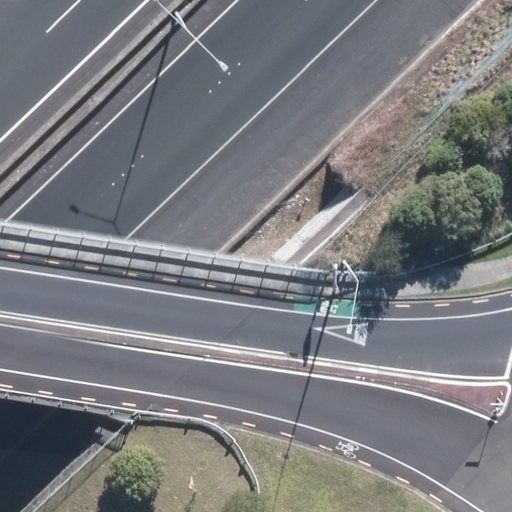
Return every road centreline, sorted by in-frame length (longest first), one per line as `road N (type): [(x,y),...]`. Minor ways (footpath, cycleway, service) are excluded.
road 1 (tertiary): [(511,468),(399,425),(0,349)]
road 2 (secondary): [(0,288),(419,345),(511,340)]
road 3 (motorway): [(296,0),(0,281)]
